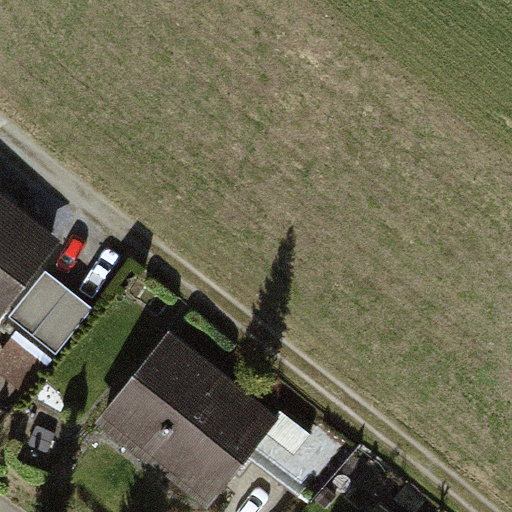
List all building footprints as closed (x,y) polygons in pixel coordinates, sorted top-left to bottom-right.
[(0,197),(0,320),(3,323),(63,249),(0,197)] [(15,328),(54,358),(84,319),(45,289),(15,328)] [(113,415),(159,451),(152,460),(212,507),(279,421),(174,338),(113,415)] [(46,367),(17,343),(0,363),(0,366),(28,390),(46,367)] [(332,446),(300,421),(268,461),(301,487),(332,446)] [(393,511),(382,503),(374,511),(393,511)]
